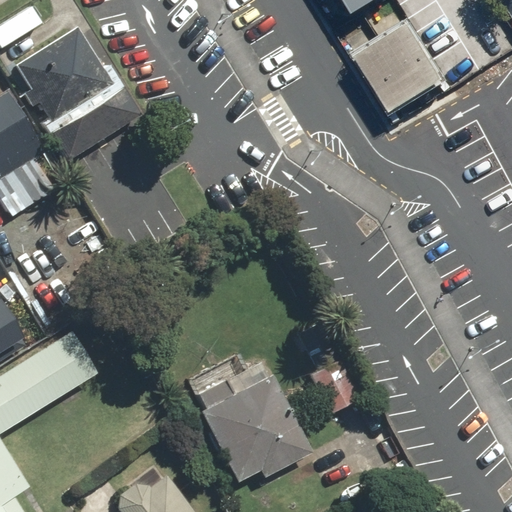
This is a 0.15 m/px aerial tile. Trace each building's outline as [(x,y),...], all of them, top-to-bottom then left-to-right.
[(342,0),(351,14),(373,0),(342,0)] [(37,130),(59,163),(128,116),(68,26),(7,67),(46,124),(37,130)] [(348,57),(384,116),(437,84),(401,26),(348,57)] [(0,212),(4,219),(51,190),(31,157),(36,154),(0,95),(0,212)] [(0,361),(29,344),(0,299),(0,298),(0,361)] [(0,511),(0,497),(21,484),(0,451),(0,429),(88,373),(61,331),(0,369),(0,511)] [(293,359),(323,414),(352,399),(322,343),(293,359)] [(301,454),(259,376),(227,394),(217,376),(186,392),(196,412),(190,415),(229,484),(250,473),(254,480),(301,454)] [(114,511),(187,511),(153,466),(106,500),(114,511)]
